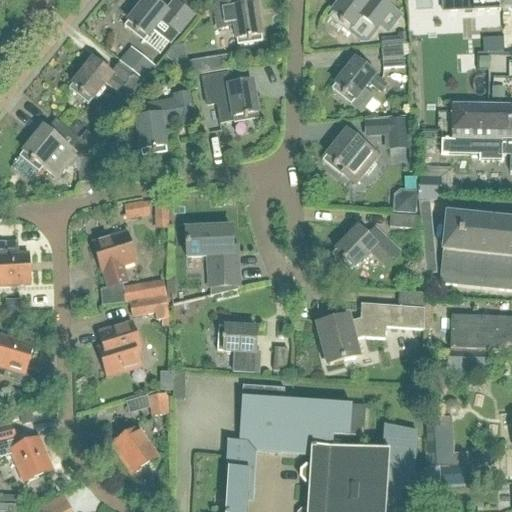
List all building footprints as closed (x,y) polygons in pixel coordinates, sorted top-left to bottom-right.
[(167,14),(149,0),(147,0),(124,30),(126,31),(128,29),(144,42),(142,44),(144,45),(154,32),(164,39),(167,35),(172,39),(184,25),(172,15),(167,14)] [(262,45),(257,10),(242,12),(240,0),(235,0),(218,3),(215,6),(219,34),(235,32),(238,48),(262,45)] [(344,0),(328,21),(329,21),(331,19),(359,42),(358,44),(359,45),(361,43),(367,43),(377,29),(391,12),(389,10),(380,3),(382,0),(381,0),(344,0)] [(511,0),(442,0),(444,13),(503,11),(503,12),(509,12),(511,14),(511,0)] [(405,69),(404,60),(403,49),(382,50),(384,71),(405,69)] [(112,77),(93,62),(69,93),(70,94),(71,92),(88,105),(86,106),(88,108),(106,86),(119,96),(108,110),(118,117),(143,85),(133,77),(125,88),(112,77)] [(382,96),(388,89),(375,78),(356,63),(332,93),(333,93),(335,91),(362,113),(360,115),(362,115),(374,100),(364,92),(369,86),(382,96)] [(412,74),(389,75),(391,102),(414,101),(412,74)] [(259,122),(252,84),(230,88),(228,76),(203,80),(208,108),(217,106),(221,126),(235,123),(235,126),(236,126),(236,123),(257,119),(258,122),(259,122)] [(163,128),(178,126),(179,125),(180,131),(195,128),(190,96),(175,99),(176,104),(149,108),(151,120),(136,122),(142,160),(144,160),(144,158),(165,155),(165,157),(167,156),(163,128)] [(511,108),(453,108),(452,137),(511,138),(511,108)] [(376,136),(402,135),(401,121),(376,122),(376,136)] [(62,146),(43,131),(19,160),(20,161),(22,159),(39,173),(37,175),(38,176),(42,171),(56,182),(74,159),(77,162),(79,187),(93,185),(89,151),(78,141),(69,152),(62,146)] [(354,190),(378,160),(366,150),(366,149),(348,134),(323,164),(324,165),(326,163),(342,177),(341,179),(342,180),(344,178),(355,187),(353,189),(354,190)] [(510,175),(511,175),(511,138),(452,137),(452,139),(442,139),(442,154),(480,155),(480,160),(504,161),(504,156),(511,156),(510,175)] [(418,203),(430,203),(440,203),(440,178),(418,178),(418,203)] [(437,275),(430,203),(418,203),(425,276),(437,275)] [(143,204),(124,207),(126,221),(145,218),(143,204)] [(164,238),(178,234),(172,210),(158,214),(164,238)] [(390,230),(417,232),(418,219),(391,217),(390,230)] [(511,225),(446,219),(440,288),(511,295),(511,225)] [(376,229),(367,238),(359,230),(332,257),(333,258),(334,256),(351,272),(349,274),(350,275),(369,255),(384,269),(399,253),(376,229)] [(210,300),(238,293),(236,257),(232,257),(231,232),(185,234),(186,260),(208,260),(210,291),(210,300)] [(102,276),(103,275),(109,291),(128,285),(123,269),(136,265),(127,235),(92,246),(102,276)] [(0,289),(31,288),(29,256),(18,257),(18,244),(0,245),(0,289)] [(407,333),(425,334),(425,297),(400,295),(399,311),(362,308),(362,310),(361,323),(350,326),(349,320),(318,328),(322,346),(325,345),(331,367),(330,367),(330,368),(359,361),(355,343),(365,341),(365,342),(367,342),(386,343),(387,332),(407,333)] [(168,321),(165,300),(129,306),(131,319),(155,316),(156,323),(162,322),(162,330),(168,330),(168,321)] [(19,314),(20,304),(6,303),(6,314),(19,314)] [(511,321),(452,319),(451,352),(511,354),(511,321)] [(98,335),(103,350),(98,351),(107,382),(141,371),(136,352),(140,350),(133,326),(98,335)] [(218,355),(233,356),(232,372),(255,373),(256,357),(258,333),(220,330),(219,331),(225,331),(223,354),(218,354),(218,355)] [(0,338),(0,378),(4,379),(5,375),(13,378),(12,382),(16,383),(15,387),(24,389),(28,378),(25,377),(34,349),(0,338)] [(288,351),(275,351),(274,375),(287,375),(288,351)] [(185,401),(184,377),(172,377),(172,401),(185,401)] [(226,484),(223,511),(246,511),(247,498),(253,499),(256,454),(311,458),(310,469),(308,469),(307,469),(305,470),(304,471),(302,472),(301,473),(301,475),(300,477),(300,478),(301,480),(301,482),(302,483),(303,484),(305,485),(306,486),(308,486),(309,487),(307,511),(305,511),(302,511),(301,511),(401,511),(403,486),(414,486),(417,435),(386,430),(386,432),(383,455),(333,452),(334,438),(364,440),(366,410),(285,404),(285,392),(243,390),(240,445),(227,444),(227,445),(228,445),(226,474),(229,474),(229,484),(226,484)] [(165,395),(153,398),(148,399),(152,420),(169,417),(165,395)] [(17,401),(17,403),(7,406),(10,419),(20,417),(20,414),(30,412),(27,399),(17,401)] [(33,425),(30,412),(20,414),(20,417),(23,427),(33,425)] [(13,428),(0,431),(0,446),(17,442),(13,428)] [(138,430),(112,447),(132,477),(158,460),(138,430)] [(39,441),(10,453),(23,486),(52,474),(39,441)] [(472,467),(470,467),(439,469),(440,487),(473,486),(472,467)] [(70,511),(63,498),(42,509),(42,511),(70,511)] [(488,511),(495,510),(493,500),(478,504),(480,511),(488,511)]
